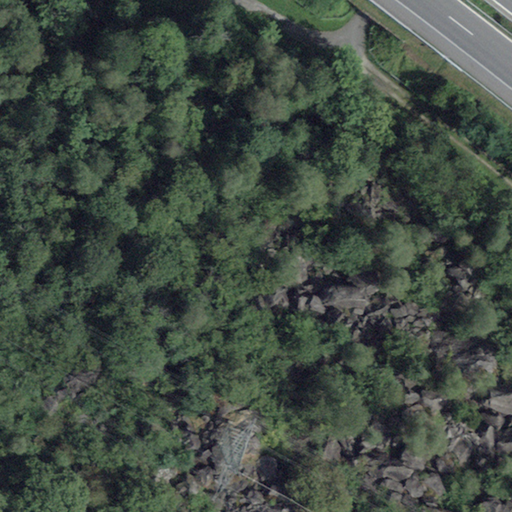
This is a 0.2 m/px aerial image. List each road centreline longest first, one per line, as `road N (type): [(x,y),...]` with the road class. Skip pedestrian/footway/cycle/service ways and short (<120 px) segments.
road 1 (track): [(375,0),(354,33),(355,58),(511,184)]
road 2 (unknown): [(355,58),(226,0)]
